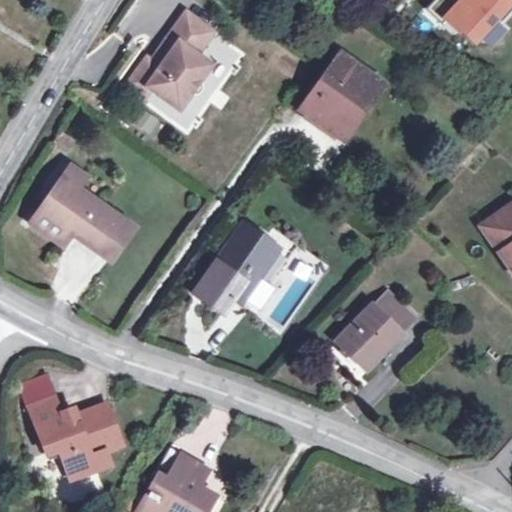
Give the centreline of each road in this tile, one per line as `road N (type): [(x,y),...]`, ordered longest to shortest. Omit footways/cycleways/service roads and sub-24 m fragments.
road 1 (residential): [(4,304),(93,352),(232,391),(469,497)]
road 2 (unclassified): [(0,173),(101,0)]
